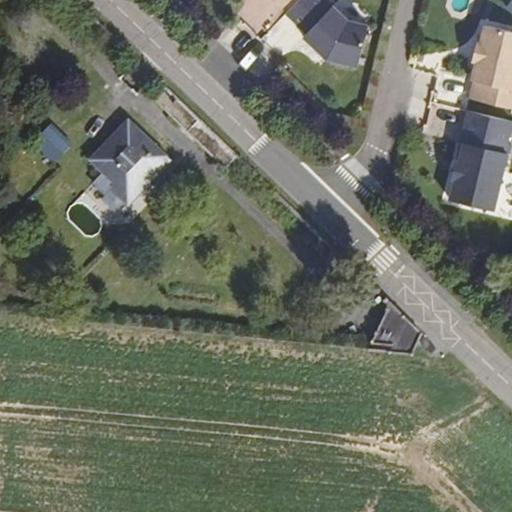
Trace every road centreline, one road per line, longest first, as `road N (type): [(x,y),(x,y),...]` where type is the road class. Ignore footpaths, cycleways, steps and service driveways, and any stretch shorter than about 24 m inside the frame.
road 1 (residential): [(326,205),(112,0)]
road 2 (residential): [(511,386),(326,205)]
road 3 (residential): [(412,0),(382,142),(362,178),(326,205)]
